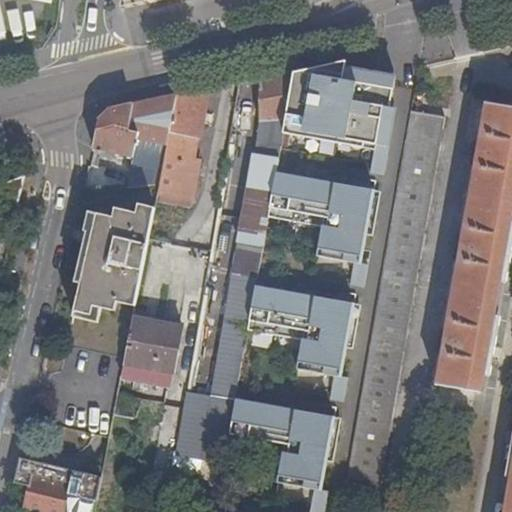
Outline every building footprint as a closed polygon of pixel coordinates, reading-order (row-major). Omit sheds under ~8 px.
[(124,0),(123,9),(160,0),(124,0)] [(348,61),(293,73),(334,80),(337,66),(346,67),(348,61)] [(367,65),(366,71),(378,73),(379,67),(367,65)] [(334,80),(293,73),(285,119),(282,133),(335,143),(373,149),(369,172),(382,174),(386,157),(385,156),(386,151),(382,150),(383,146),(390,108),(394,83),(377,80),(378,73),(366,71),(346,67),(337,66),(334,80)] [(258,121),(285,119),(293,73),(293,71),(294,69),(259,77),(258,121)] [(395,76),(378,73),(377,80),(394,83),(395,76)] [(168,135),(195,140),(197,140),(207,88),(176,95),(168,135)] [(153,183),(159,183),(164,156),(168,135),(176,95),(109,110),(98,121),(91,148),(132,157),(126,187),(153,183)] [(511,217),(511,107),(487,103),(438,384),(482,392),(511,217)] [(396,109),(390,108),(383,146),(389,147),(396,109)] [(412,111),(347,481),(380,486),(445,116),(412,111)] [(285,119),(258,121),(263,129),(282,133),(285,119)] [(282,133),(263,129),(257,160),(278,152),(282,133)] [(195,140),(168,135),(164,156),(191,160),(195,140)] [(220,335),(245,339),(247,330),(255,285),(261,251),(260,251),(271,191),(272,191),(275,172),(278,152),(257,160),(244,229),(253,230),(250,246),(237,244),(220,335)] [(191,160),(164,156),(159,183),(157,193),(192,199),(198,161),(191,160)] [(373,190),(275,172),(272,191),(267,217),(321,226),(316,256),(353,262),(349,283),(363,286),(367,265),(360,263),(366,234),(366,233),(361,232),(362,225),(367,226),(373,190)] [(0,214),(24,213),(23,182),(0,182),(0,214)] [(379,191),(373,190),(367,226),(362,225),(361,232),(366,233),(366,234),(372,235),(379,191)] [(260,251),(261,251),(267,217),(272,191),(271,191),(260,251)] [(119,303),(135,305),(148,239),(154,207),(139,204),(137,212),(117,208),(115,216),(98,212),(77,310),(94,314),(95,306),(117,311),(119,303)] [(353,303),(255,285),(247,330),(301,340),(296,369),(333,376),(329,398),(338,400),(340,394),(344,395),(347,377),(340,376),(345,347),(346,346),(341,346),(342,339),(347,339),(353,303)] [(359,304),(353,303),(347,339),(342,339),(341,346),(346,346),(345,347),(351,348),(359,304)] [(181,328),(132,318),(121,376),(170,386),(181,328)] [(245,339),(220,335),(217,348),(243,353),(245,339)] [(234,404),(184,395),(174,455),(203,460),(205,461),(223,464),(227,443),(234,404)] [(333,417),(234,399),(234,404),(227,443),(281,453),(275,483),(312,489),(308,511),(309,511),(318,511),(319,508),(324,508),(327,491),(320,489),(325,461),(325,460),(321,459),(322,452),(327,453),(333,417)] [(339,418),(333,417),(327,453),(322,452),(321,459),(325,460),(325,461),(331,462),(339,418)] [(200,478),(203,460),(174,455),(171,472),(200,478)] [(223,464),(205,461),(202,477),(220,481),(223,464)] [(36,511),(62,511),(65,502),(69,484),(83,488),(81,495),(97,499),(101,477),(42,462),(38,476),(33,475),(27,500),(19,498),(17,507),(36,511)] [(65,502),(62,511),(68,511),(70,503),(65,502)]
